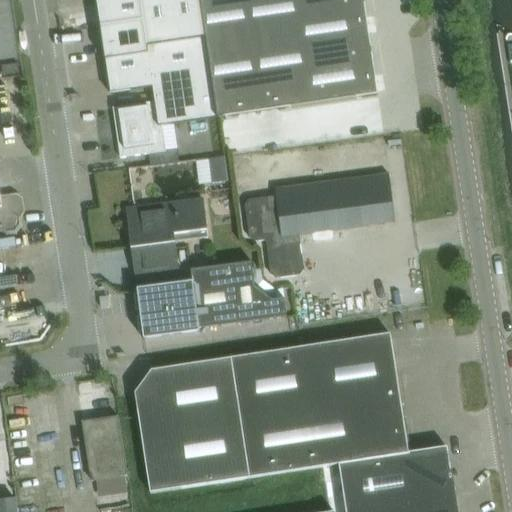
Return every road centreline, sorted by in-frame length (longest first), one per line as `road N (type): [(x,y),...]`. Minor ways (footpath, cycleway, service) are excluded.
road 1 (unclassified): [(506,511),(423,0)]
road 2 (unclassified): [(0,374),(53,366),(73,344),(76,304),(25,0)]
